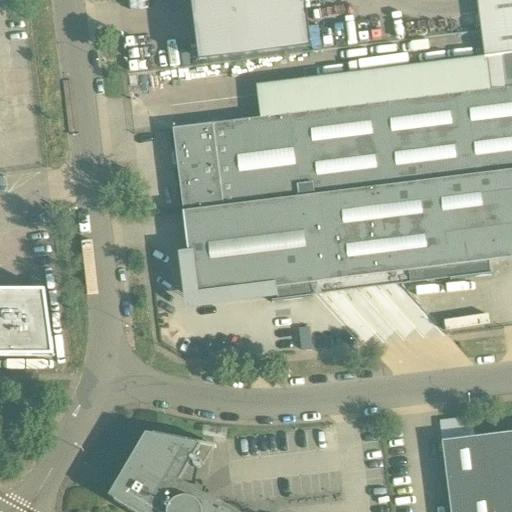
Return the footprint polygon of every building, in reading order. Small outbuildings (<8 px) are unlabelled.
[(309,113),(173,130),(194,300),(236,294),(237,303),(254,301),(254,299),(312,292),(312,293),(334,291),(334,289),(391,282),(391,283),(432,278),(431,266),(511,255),(511,0),(478,0),(486,57),(305,80),(309,113)] [(195,0),(204,63),(314,49),(307,0),(195,0)] [(45,292),(0,291),(0,357),(55,358),(45,292)] [(511,511),(511,433),(442,443),(450,511),(511,511)] [(145,435),(108,499),(115,502),(113,504),(127,511),(232,511),(220,505),(219,506),(179,482),(190,462),(193,464),(193,465),(193,466),(193,467),(193,468),(194,468),(194,469),(195,469),(197,469),(198,469),(199,469),(200,468),(211,448),(145,435)]
